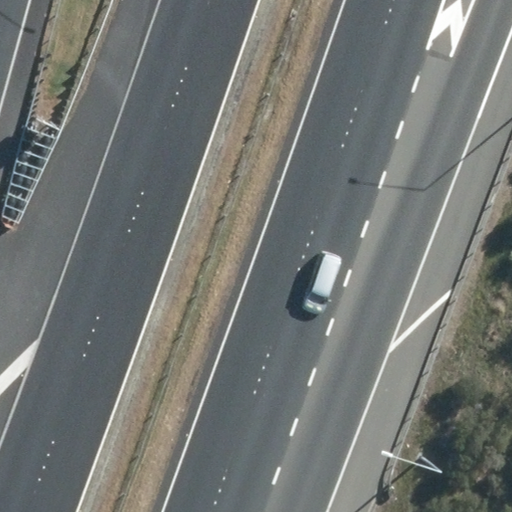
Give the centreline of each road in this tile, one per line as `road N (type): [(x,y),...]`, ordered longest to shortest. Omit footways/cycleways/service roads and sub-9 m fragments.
road 1 (motorway): [(493,0),(465,68),(218,492)]
road 2 (motorway): [(30,511),(206,0)]
road 3 (motorway): [(397,0),(218,492)]
